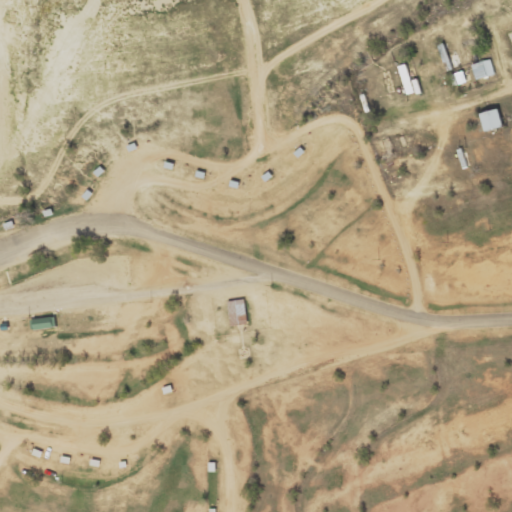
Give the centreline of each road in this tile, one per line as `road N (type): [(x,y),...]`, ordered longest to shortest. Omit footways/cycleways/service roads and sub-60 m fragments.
road 1 (residential): [(0,253),(52,230),(118,219),(400,312),(511,317)]
road 2 (track): [(469,319),(281,372),(174,414)]
road 3 (residential): [(229,511),(226,453),(199,417),(79,418),(0,397)]
road 4 (residential): [(469,319),(416,230),(319,252)]
road 5 (track): [(342,293),(319,252),(271,226),(189,240)]
